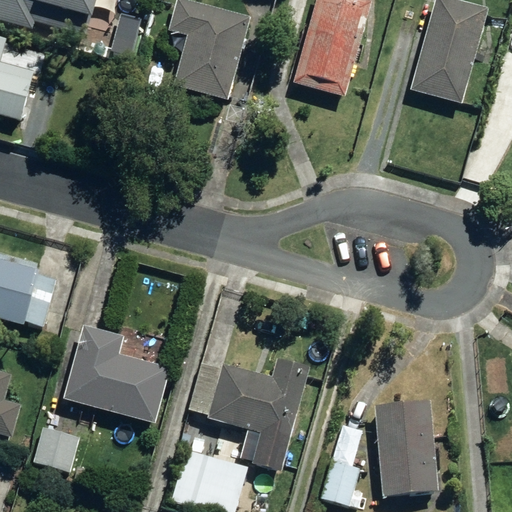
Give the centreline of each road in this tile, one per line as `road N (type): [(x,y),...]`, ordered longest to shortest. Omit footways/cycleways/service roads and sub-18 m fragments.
road 1 (residential): [(240,245),(445,305),(468,298),(483,261)]
road 2 (residential): [(483,261),(472,238),(348,203),(240,245)]
road 3 (residential): [(0,176),(240,245)]
